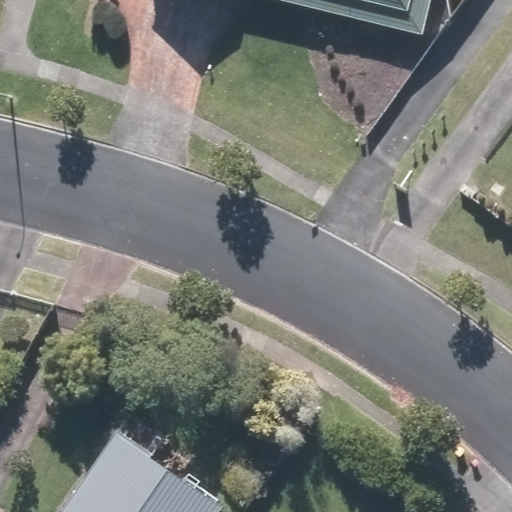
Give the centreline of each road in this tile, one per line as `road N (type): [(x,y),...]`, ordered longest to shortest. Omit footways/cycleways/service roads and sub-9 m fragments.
road 1 (residential): [(511,442),(409,340),(212,225),(0,161)]
road 2 (unknown): [(418,0),(285,268)]
